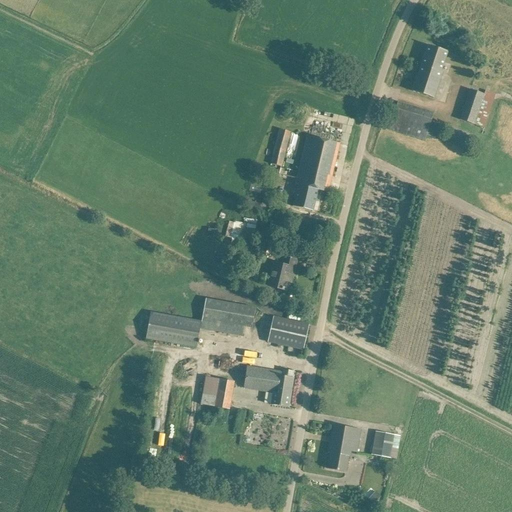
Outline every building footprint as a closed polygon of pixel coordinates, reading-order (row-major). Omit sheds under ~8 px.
[(447,51),(437,48),(428,45),(418,74),(417,73),(411,91),(433,98),(442,72),(441,72),(447,51)] [(460,120),(484,128),(495,94),(485,90),(484,94),(470,89),(460,120)] [(433,112),(419,109),(397,102),(398,102),(397,101),(396,102),(397,103),(395,109),(392,119),(388,130),(398,133),(424,140),(426,135),(434,138),(439,124),(430,121),(433,112)] [(298,185),(293,206),(303,209),(312,211),(318,190),(327,192),(339,144),(329,141),(307,136),(298,171),(296,179),(295,184),(298,185)] [(285,170),(297,172),(299,165),(287,163),(285,170)] [(246,200),(245,208),(270,213),(273,198),(264,196),(262,204),(246,200)] [(227,212),(224,220),(230,222),(233,214),(227,212)] [(297,258),(287,256),(284,255),(281,265),(273,263),(270,276),(268,286),(286,290),(289,276),(292,276),(297,258)] [(261,326),(265,304),(212,296),(208,326),(250,333),(251,324),(261,326)] [(195,349),(200,322),(151,312),(146,340),(195,349)] [(309,325),(272,317),(267,342),(303,350),(309,325)] [(282,372),(272,370),(248,367),(244,389),(273,393),(271,405),(288,408),(293,378),(292,378),(293,371),(282,369),(282,372)] [(234,382),(206,376),(200,405),(229,410),(234,382)] [(357,452),(359,439),(361,430),(333,425),(328,453),(330,453),(327,469),(337,471),(346,472),(349,456),(350,456),(351,451),(357,452)] [(396,460),(400,436),(375,432),(370,455),(396,460)] [(188,490),(189,480),(179,479),(178,489),(188,490)] [(199,511),(200,502),(190,501),(189,511),(199,511)]
